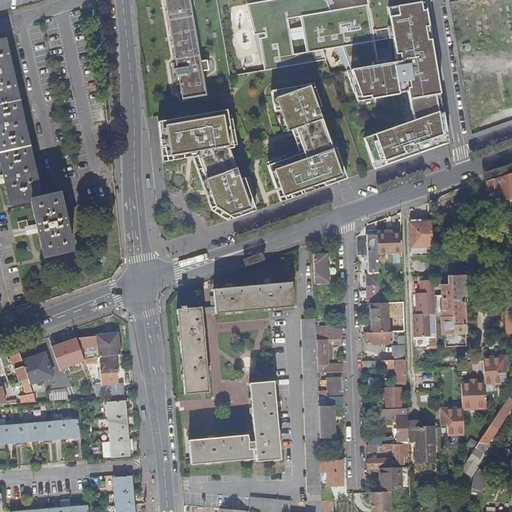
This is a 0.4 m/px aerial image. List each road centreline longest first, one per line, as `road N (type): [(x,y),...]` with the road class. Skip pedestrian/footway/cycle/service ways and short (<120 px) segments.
road 1 (tertiary): [(121,0),(143,285)]
road 2 (residential): [(347,213),(362,495)]
road 3 (unknown): [(408,192),(414,410)]
road 4 (secondary): [(143,285),(347,213)]
road 5 (tertiary): [(143,285),(162,463)]
road 6 (residential): [(435,0),(463,172)]
road 7 (residential): [(162,463),(0,477)]
road 8 (secondary): [(10,331),(143,285)]
road 9 (secondary): [(347,213),(463,172)]
